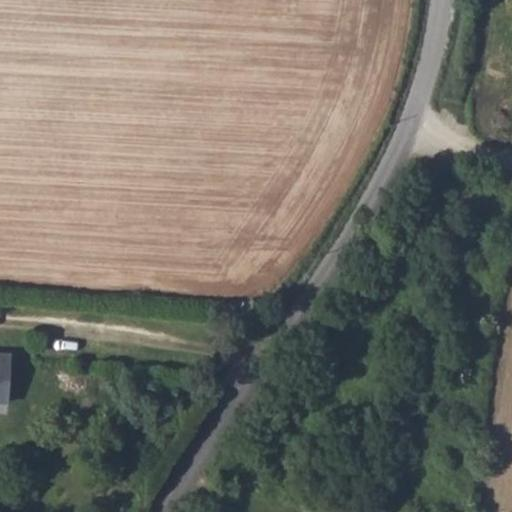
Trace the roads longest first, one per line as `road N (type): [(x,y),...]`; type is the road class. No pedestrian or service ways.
road 1 (unclassified): [(174,511),(331,267),(413,119),(442,0)]
road 2 (track): [(460,149),(486,0)]
